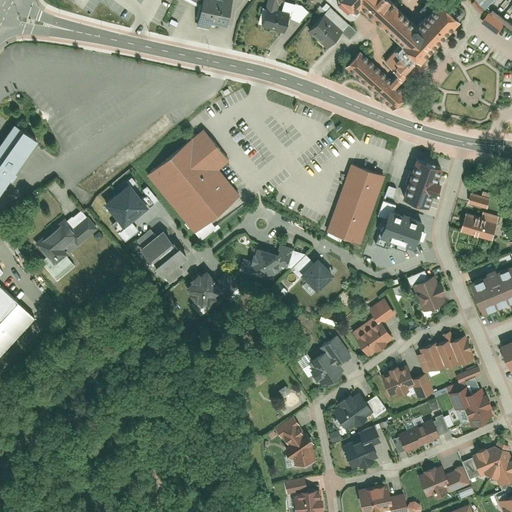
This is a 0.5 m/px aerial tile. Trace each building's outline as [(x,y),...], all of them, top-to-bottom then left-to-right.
[(231,0),(200,0),(196,24),(207,26),(208,21),(227,24),(231,0)] [(267,0),(266,6),(277,9),(279,2),(276,0),(267,0)] [(390,0),(342,0),(354,11),(360,5),(380,24),(381,23),(402,43),(385,61),(398,73),(392,80),(360,51),(347,65),(393,108),(407,94),(397,85),(412,69),(418,75),(426,66),(420,60),(459,19),(458,18),(463,12),(463,10),(459,6),(456,6),(455,7),(450,3),(446,7),(438,0),(429,0),(424,6),(431,12),(417,27),(396,6),(397,5),(390,0)] [(480,11),(484,6),(477,0),(470,0),(470,1),(480,11)] [(262,24),(284,29),(289,11),(277,9),(266,6),(262,24)] [(481,20),(497,32),(504,23),(488,11),(481,20)] [(308,28),(325,46),(342,29),(324,12),(308,28)] [(0,183),(33,137),(12,122),(0,137),(0,183)] [(148,173),(201,239),(213,229),(206,221),(239,195),(217,168),(229,159),(203,129),(193,138),(192,137),(148,173)] [(447,168),(417,158),(405,195),(434,205),(447,168)] [(344,237),(359,242),(384,175),(352,163),(336,207),(328,231),(344,237)] [(146,204),(127,181),(102,202),(121,225),(129,218),(146,204)] [(468,201),(487,207),(490,197),(471,191),(468,201)] [(96,226),(86,214),(81,208),(72,216),(71,214),(66,219),(63,216),(58,221),(58,222),(34,242),(46,255),(40,260),(56,279),(74,263),(66,254),(68,252),(67,251),(96,226)] [(375,243),(384,246),(385,242),(404,249),(406,245),(413,247),(422,222),(410,218),(411,215),(403,212),(403,214),(389,209),(384,224),(382,224),(375,243)] [(460,229),(492,239),(499,215),(482,210),(481,215),(465,210),(460,229)] [(138,229),(129,218),(121,225),(115,229),(124,240),(138,229)] [(177,262),(186,254),(162,226),(154,233),(140,245),(136,249),(160,276),(163,273),(177,262)] [(135,239),(140,245),(154,233),(149,227),(135,239)] [(279,253),(276,263),(288,267),(294,247),(282,243),(279,253)] [(276,263),(279,253),(255,246),(248,269),(272,276),(276,263)] [(292,265),(299,272),(312,260),(305,252),(292,265)] [(508,254),(497,258),(499,263),(510,259),(508,254)] [(299,272),(315,289),(332,273),(316,256),(312,260),(299,272)] [(184,270),(177,262),(163,273),(170,282),(184,270)] [(511,264),(472,282),(485,312),(511,300),(511,264)] [(408,274),(411,282),(428,275),(425,267),(408,274)] [(183,285),(199,304),(220,287),(204,268),(183,285)] [(411,282),(422,310),(445,300),(442,294),(445,293),(439,280),(437,281),(434,273),(428,275),(411,282)] [(27,290),(17,281),(8,291),(18,299),(27,290)] [(0,319),(18,299),(8,291),(0,283),(0,319)] [(375,312),(382,321),(396,311),(384,295),(368,306),(373,313),(375,312)] [(0,353),(35,315),(18,299),(0,319),(0,353)] [(350,330),(367,354),(392,336),(382,321),(375,312),(373,313),(350,330)] [(416,354),(424,371),(425,371),(443,363),(443,365),(456,360),(458,362),(474,356),(464,334),(453,338),(450,330),(442,333),(444,339),(435,343),(434,341),(419,348),(421,352),(416,354)] [(328,347),(336,359),(349,351),(337,332),(317,345),(321,352),(328,347)] [(511,337),(499,343),(509,368),(511,366),(511,337)] [(338,371),(342,368),(336,359),(328,347),(321,352),(308,360),(311,366),(309,368),(316,379),(318,377),(321,383),(325,380),(327,383),(341,374),(338,371)] [(389,371),(380,375),(389,396),(412,386),(417,397),(433,390),(425,371),(424,371),(412,376),(406,363),(399,366),(398,364),(388,368),(389,371)] [(492,416),(480,388),(460,396),(472,424),(492,416)] [(347,430),(373,410),(366,400),(358,390),(351,396),(348,392),(335,401),(338,405),(332,410),(347,430)] [(376,392),(366,400),(373,410),(377,414),(387,407),(376,392)] [(292,463),(315,459),(312,442),(304,430),(301,432),(296,425),(299,422),(292,413),(274,426),(287,443),(282,447),(288,456),(291,454),(292,463)] [(442,413),(431,417),(438,433),(448,429),(442,413)] [(431,417),(415,424),(422,442),(439,435),(438,433),(431,417)] [(369,434),(373,443),(382,440),(374,423),(366,427),(369,434)] [(403,447),(405,451),(423,443),(422,442),(415,424),(397,432),(398,434),(403,447)] [(341,445),(350,466),(377,455),(373,443),(369,434),(341,445)] [(397,450),(403,447),(398,434),(392,437),(397,450)] [(473,455),(480,472),(481,474),(485,473),(495,476),(498,483),(499,482),(511,476),(511,458),(508,450),(493,443),(485,447),(484,445),(473,449),(474,452),(472,453),(473,455)] [(464,465),(469,477),(480,472),(473,455),(461,460),(464,465)] [(423,471),(418,473),(427,495),(432,493),(434,496),(447,490),(446,487),(450,485),(445,473),(440,463),(436,466),(435,464),(422,469),(423,471)] [(464,465),(445,473),(450,485),(452,490),(471,482),(469,477),(464,465)] [(294,489),(306,488),(304,475),(285,479),(287,491),(294,489)] [(511,476),(499,482),(501,488),(511,483),(511,476)] [(386,481),(358,486),(363,511),(391,506),(389,494),(386,481)] [(470,485),(456,491),(459,497),(473,491),(470,485)] [(321,511),(320,487),(306,488),(294,489),(295,511),(321,511)] [(403,491),(389,494),(391,506),(392,511),(407,509),(403,491)] [(511,511),(511,491),(497,498),(502,511),(511,511)] [(474,511),(470,501),(442,511),(474,511)]
